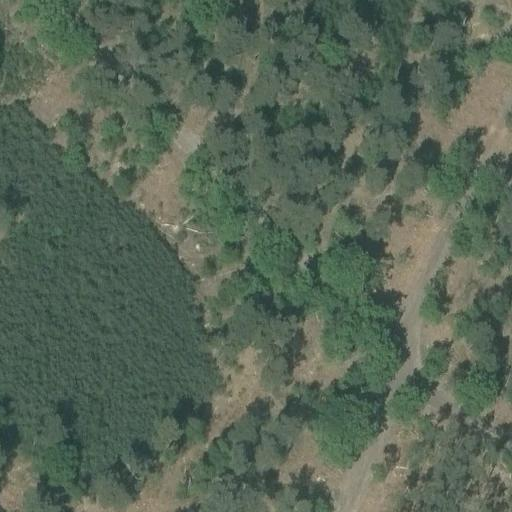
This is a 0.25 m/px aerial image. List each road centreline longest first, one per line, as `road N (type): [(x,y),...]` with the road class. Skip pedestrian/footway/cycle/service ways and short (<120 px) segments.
road 1 (track): [(511,120),(390,370),(31,0)]
road 2 (track): [(511,475),(478,452),(420,382),(390,370)]
road 3 (track): [(332,511),(390,370)]
